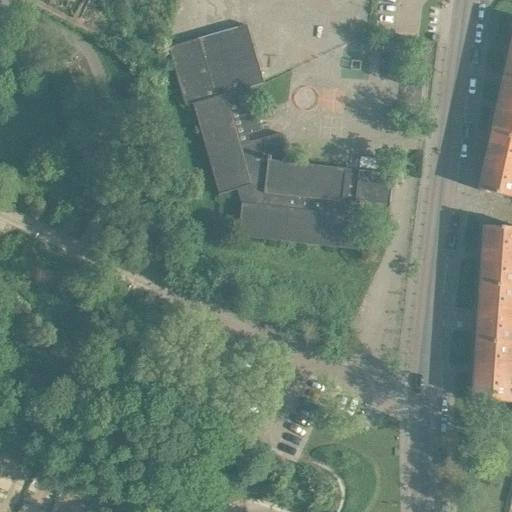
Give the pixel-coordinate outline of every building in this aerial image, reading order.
[(192,104),(218,196),(237,190),(240,204),(237,238),(361,251),(365,218),(358,217),(360,202),(387,205),(387,207),(388,207),(392,174),(283,162),(275,135),(281,134),(281,133),(249,142),(247,134),(260,130),(248,87),(263,83),(246,25),(171,46),(167,47),(184,106),(192,104)] [(495,135),(511,138),(511,79),(507,79),(495,135)] [(511,198),(511,138),(495,135),(482,192),(511,198)] [(386,161),(360,158),(359,170),(384,173),(386,161)] [(511,229),(488,228),(484,286),(511,287),(511,229)] [(511,287),(484,286),(480,342),(511,344),(511,287)] [(511,344),(480,342),(475,400),(511,402),(511,344)]
